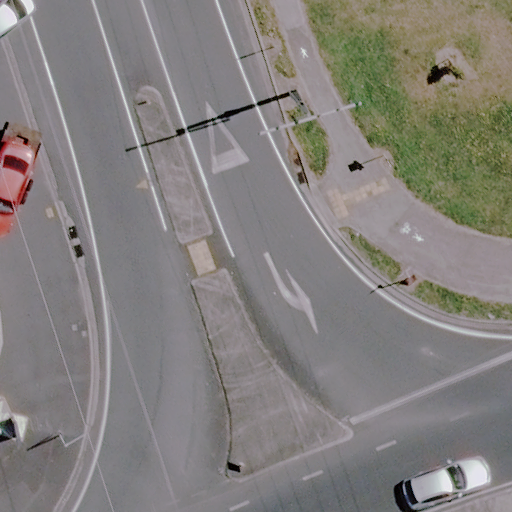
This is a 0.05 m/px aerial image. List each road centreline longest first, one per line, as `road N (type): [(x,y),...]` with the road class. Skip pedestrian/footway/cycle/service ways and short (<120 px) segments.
road 1 (tertiary): [(114,0),(259,233),(351,348),(428,395),(511,429)]
road 2 (tertiary): [(132,511),(157,343),(105,0)]
road 3 (secondary): [(308,511),(511,441)]
